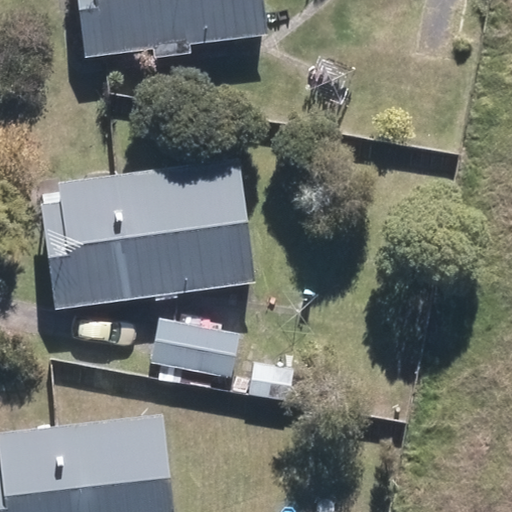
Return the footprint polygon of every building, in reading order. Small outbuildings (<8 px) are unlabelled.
[(87,0),(95,56),(165,47),(166,56),(200,52),(199,43),(276,33),(271,0),(87,0)] [(51,204),(64,308),(163,295),(165,300),(186,298),(185,293),(266,282),(250,157),(69,181),(72,201),(51,204)] [(159,362),(241,378),(250,335),(167,319),(159,362)] [(261,362),(255,394),(296,402),(303,368),(261,362)] [(0,460),(0,511),(184,511),(173,417),(12,435),(15,458),(0,460)]
